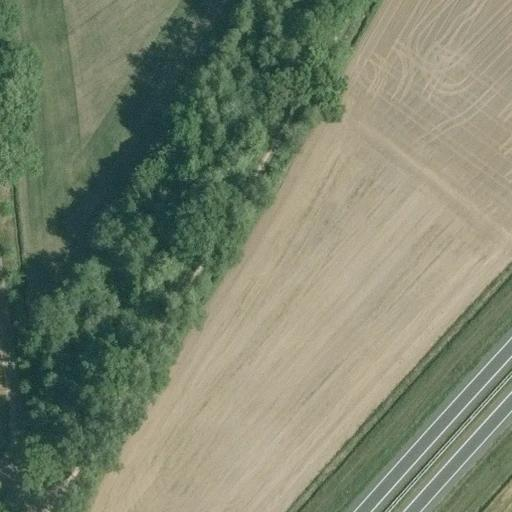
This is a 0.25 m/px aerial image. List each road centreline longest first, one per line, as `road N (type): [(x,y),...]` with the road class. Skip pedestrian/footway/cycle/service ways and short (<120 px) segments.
road 1 (unclassified): [(38,511),(0,281)]
road 2 (trunk): [(511,349),(366,511)]
road 3 (trunk): [(413,511),(511,400)]
